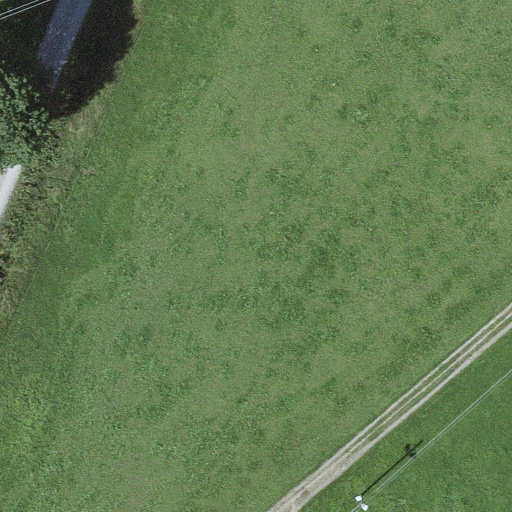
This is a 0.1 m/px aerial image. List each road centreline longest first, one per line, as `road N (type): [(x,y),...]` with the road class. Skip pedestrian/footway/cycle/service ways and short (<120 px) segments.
road 1 (track): [(278,511),(511,310)]
road 2 (unclassified): [(0,195),(88,0)]
